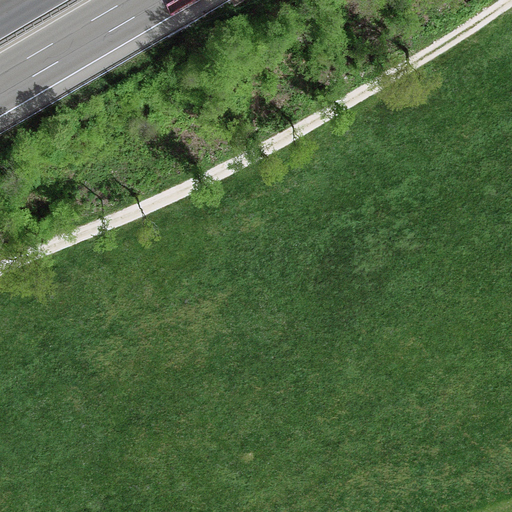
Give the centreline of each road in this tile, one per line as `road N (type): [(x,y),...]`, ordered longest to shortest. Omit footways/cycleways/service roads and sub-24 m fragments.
road 1 (track): [(0,268),(280,140),(510,0)]
road 2 (motorway): [(0,84),(144,0)]
